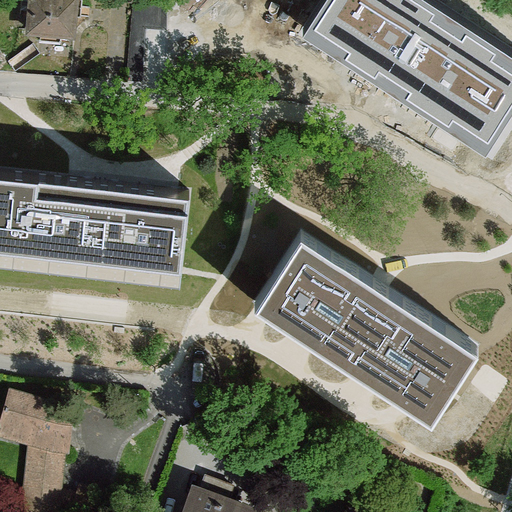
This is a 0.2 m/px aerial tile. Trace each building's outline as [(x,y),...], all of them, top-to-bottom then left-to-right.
[(32,9),(32,0),(22,0),(21,8),(32,9)] [(76,0),(32,0),(32,9),(31,30),(41,31),(63,33),(73,34),(76,0)] [(449,4),(442,0),(320,0),(304,26),(363,65),(395,85),(449,4)] [(511,105),(511,45),(449,4),(395,85),(431,109),(486,145),(511,105)] [(63,33),(41,31),(40,40),(62,42),(63,33)] [(69,178),(0,170),(0,259),(73,268),(83,179),(69,178)] [(160,187),(83,179),(73,268),(180,279),(190,191),(160,187)] [(392,290),(303,232),(256,304),(305,336),(345,362),(392,290)] [(481,347),(392,290),(345,362),(390,391),(434,419),(481,347)] [(59,404),(12,390),(4,417),(35,426),(26,508),(57,511),(65,447),(69,447),(73,406),(59,404)] [(201,493),(227,502),(233,485),(208,475),(201,493)] [(107,511),(112,495),(80,486),(72,511),(107,511)] [(201,493),(199,492),(191,511),(251,511),(252,511),(227,502),(201,493)]
